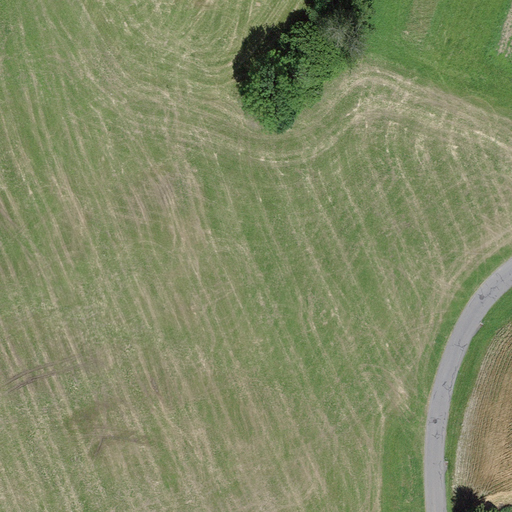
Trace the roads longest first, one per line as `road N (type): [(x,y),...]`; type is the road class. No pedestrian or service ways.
road 1 (unclassified): [(511,270),(458,342),(443,388),(437,511)]
road 2 (track): [(511,111),(366,51)]
